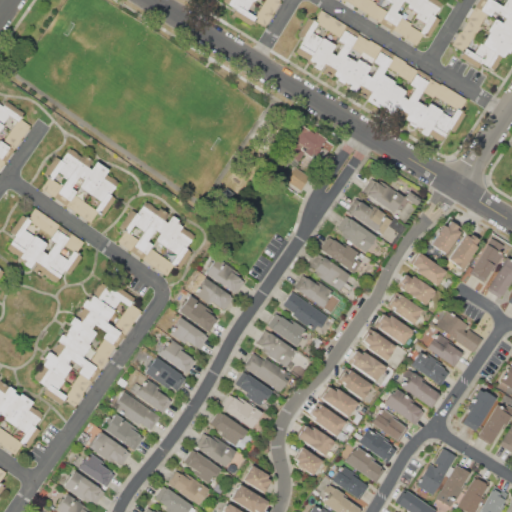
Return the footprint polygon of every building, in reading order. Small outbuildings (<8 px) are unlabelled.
[(222,0),(251,0),(253,1),(247,12),(255,16),(253,19),(254,19),(250,25),(232,15),(235,9),(222,1),(222,0)] [(279,0),(280,1),(273,13),(272,12),(261,6),(264,0),(279,0)] [(360,0),(370,0),(375,3),(374,4),(368,14),(356,7),(360,0)] [(391,4),(393,0),(409,0),(407,3),(402,0),(395,12),(400,16),(392,29),(391,30),(379,23),(386,11),(391,4)] [(407,3),(409,0),(424,0),(416,14),(405,7),(407,3)] [(416,14),(424,0),(438,0),(440,1),(439,2),(441,3),(433,16),(440,19),(428,37),(422,34),(419,32),(425,23),(414,16),(416,14)] [(474,7),(478,0),(489,0),(493,2),(501,6),(511,13),(511,29),(501,23),(504,18),(492,10),(488,16),(485,14),(474,7)] [(511,0),(511,13),(501,6),(504,0),(511,0)] [(368,14),(374,4),(386,11),(379,23),(367,15),(368,14)] [(272,12),(264,26),(254,19),(253,19),(255,16),(261,6),(272,12)] [(468,19),(467,19),(474,7),(485,14),(478,25),(468,19)] [(333,18),(326,30),(316,24),(316,23),(314,21),(320,11),(333,18)] [(400,16),(411,22),(409,25),(403,36),(392,29),(400,16)] [(295,51),(302,39),(297,36),(308,18),(314,21),(316,23),(316,24),(311,32),(321,38),(308,59),(295,51)] [(338,38),(326,30),(333,18),(345,26),(338,38)] [(461,31),(468,19),(478,25),(479,26),(472,38),(471,38),(461,31)] [(511,29),(511,47),(488,32),(486,31),(493,19),(501,23),(511,29)] [(323,63),(330,50),(336,53),(342,43),(337,40),(338,38),(345,26),(346,25),(358,32),(358,33),(350,47),(345,54),(333,75),(331,78),(321,72),(326,64),(323,63)] [(409,25),(419,32),(422,34),(415,45),(402,37),(403,36),(409,25)] [(471,38),(465,48),(463,51),(451,44),(453,41),(460,30),(461,31),(471,38)] [(511,47),(507,54),(504,53),(501,59),(500,58),(481,46),(482,44),(488,32),(511,47)] [(358,33),(369,40),(362,52),(361,53),(350,47),(358,33)] [(308,59),(321,38),(322,36),(330,40),(329,42),(334,45),(330,50),(323,63),(319,70),(312,66),(313,64),(310,62),(311,61),(308,59)] [(369,40),(381,47),(374,59),(362,52),(369,40)] [(500,58),(493,69),(481,62),(477,68),(459,57),(463,51),(465,48),(473,53),(480,42),(482,44),(481,46),(500,58)] [(365,74),(370,77),(377,65),(372,62),(374,59),(381,47),(394,55),(387,67),(383,73),(371,92),(359,84),(365,74)] [(333,75),(345,54),(351,57),(350,59),(356,63),(345,81),(343,84),(335,80),(337,77),(333,75)] [(387,67),(394,55),(405,62),(404,63),(398,73),(387,67)] [(345,81),(356,63),(358,59),(363,62),(364,60),(371,64),(365,74),(359,84),(354,92),(347,88),(349,84),(345,81)] [(398,73),(404,63),(416,70),(409,82),(397,75),(398,73)] [(395,107),(401,96),(406,99),(413,87),(408,84),(409,82),(416,70),(417,69),(430,76),(429,78),(421,91),(415,101),(405,119),(403,122),(393,116),(397,109),(395,107)] [(371,92),(383,73),(394,79),(394,81),(380,104),(378,107),(366,101),(371,92)] [(429,78),(440,84),(433,96),(432,97),(421,91),(429,78)] [(380,104),(394,81),(406,89),(401,96),(395,107),(390,115),(382,111),(385,107),(380,104)] [(440,84),(441,84),(453,91),(445,103),(433,96),(440,84)] [(445,103),(453,91),(466,99),(461,107),(460,107),(458,110),(456,108),(455,109),(445,103)] [(415,101),(417,102),(418,100),(427,105),(414,128),(407,124),(408,121),(405,119),(415,101)] [(6,101),(24,113),(21,119),(19,118),(17,121),(8,115),(2,125),(0,123),(0,103),(3,105),(6,101)] [(414,128),(427,105),(430,101),(442,108),(440,111),(427,133),(425,136),(418,132),(419,131),(414,128)] [(427,133),(440,111),(450,117),(455,109),(456,108),(458,110),(460,107),(461,107),(464,109),(462,112),(465,114),(454,132),(448,129),(441,141),(427,133)] [(10,131),(17,121),(19,118),(21,119),(29,125),(21,138),(10,131)] [(299,123),(312,133),(314,130),(326,139),(313,158),(304,152),(298,161),(281,149),(299,123)] [(13,149),(2,142),(10,131),(21,138),(13,149)] [(0,140),(2,142),(13,149),(6,161),(5,160),(0,156),(0,140)] [(69,148),(71,149),(72,148),(77,152),(76,153),(82,157),(67,178),(57,170),(51,179),(48,177),(43,173),(55,156),(60,160),(69,148)] [(67,178),(82,157),(84,155),(95,163),(83,179),(78,175),(70,187),(76,191),(73,194),(66,205),(65,205),(53,197),(61,186),(67,178)] [(95,163),(96,161),(107,170),(105,173),(90,193),(90,194),(78,186),(83,179),(95,163)] [(294,166),(309,176),(299,189),(285,179),(294,166)] [(90,193),(105,173),(111,177),(111,176),(116,180),(116,181),(118,182),(109,194),(115,198),(103,215),(98,211),(94,209),(100,201),(90,193)] [(48,177),(51,179),(61,186),(53,197),(40,188),(48,177)] [(375,181),(377,183),(380,179),(404,196),(392,213),(366,194),(368,191),(366,191),(372,183),(373,184),(375,181)] [(409,191),(420,199),(416,206),(404,197),(409,191)] [(84,202),(77,213),(66,205),(73,194),(84,202)] [(355,199),(366,207),(369,203),(384,214),(383,215),(390,220),(380,235),(346,210),(355,199)] [(131,210),(136,213),(144,201),(147,203),(147,202),(153,206),(152,207),(157,210),(143,231),(133,224),(128,233),(124,230),(120,227),(131,210)] [(98,211),(90,222),(77,213),(84,202),(94,209),(98,211)] [(143,231),(157,210),(159,207),(171,215),(160,233),(154,229),(146,241),(151,244),(149,247),(142,258),(130,250),(138,239),(143,231)] [(47,216),(39,227),(29,221),(27,219),(28,217),(34,208),(47,216)] [(21,215),(24,217),(25,215),(28,217),(27,219),(29,221),(24,229),(34,236),(19,257),(7,248),(15,236),(9,232),(21,215)] [(160,233),(171,215),(177,219),(177,221),(182,224),(181,226),(167,247),(166,248),(155,240),(160,233)] [(344,215),(374,237),(363,252),(337,233),(339,230),(336,227),(344,215)] [(59,224),(51,235),(39,227),(47,216),(59,224)] [(444,253),(430,244),(442,224),(446,227),(450,220),(461,228),(444,253)] [(40,251),(46,254),(54,243),(49,239),(51,235),(59,224),(71,233),(62,244),(57,252),(42,273),(40,276),(32,270),(37,263),(33,261),(40,251)] [(181,226),(194,235),(186,248),(191,251),(179,269),(173,265),(174,264),(171,262),(177,254),(167,247),(181,226)] [(124,230),(128,233),(138,239),(130,250),(117,241),(124,230)] [(76,252),(73,250),(72,251),(62,244),(71,233),(83,241),(76,252)] [(464,234),(468,237),(470,233),(480,240),(467,260),(468,261),(462,269),(447,259),(464,234)] [(34,236),(45,244),(40,251),(33,261),(28,269),(22,264),(25,261),(19,257),(34,236)] [(489,237),(503,246),(499,252),(502,254),(492,271),(489,269),(483,281),(468,273),(489,237)] [(332,240),(343,247),(345,243),(357,251),(354,255),(356,256),(355,257),(361,262),(353,273),(319,249),(326,240),(330,243),(332,240)] [(149,247),(161,255),(153,267),(141,259),(142,258),(149,247)] [(42,273),(57,252),(67,259),(72,251),(73,250),(76,252),(82,256),(69,274),(64,271),(56,282),(42,273)] [(317,252),(348,274),(337,290),(314,274),(316,270),(308,265),(317,252)] [(418,252),(445,270),(435,285),(412,270),(414,267),(410,264),(418,252)] [(161,255),(171,262),(174,264),(173,265),(166,275),(153,267),(161,255)] [(215,256),(238,273),(236,275),(244,280),(234,294),(204,272),(215,256)] [(505,258),(511,261),(511,277),(499,298),(486,289),(505,258)] [(396,286),(403,274),(410,278),(411,275),(434,290),(424,305),(396,286)] [(204,277),(232,298),(223,310),(211,301),(208,304),(194,294),(199,286),(198,285),(204,277)] [(305,278),(313,283),(315,280),(330,290),(328,293),(330,295),(321,307),(296,289),(302,281),(303,282),(305,278)] [(114,310),(92,295),(95,290),(95,289),(99,283),(107,289),(112,282),(134,298),(132,301),(133,302),(131,304),(129,307),(128,306),(120,300),(114,310)] [(291,291),(327,317),(319,328),(315,325),(311,330),(290,315),(292,312),(282,304),(291,291)] [(386,306),(393,295),(396,297),(398,294),(421,309),(411,324),(396,314),(397,313),(386,306)] [(105,322),(81,305),(85,299),(87,300),(88,297),(89,298),(92,295),(114,310),(105,322)] [(178,310),(189,295),(212,311),(210,314),(217,319),(208,332),(178,310)] [(121,316),(128,306),(129,307),(131,304),(141,311),(132,323),(121,316)] [(104,339),(101,337),(105,332),(94,324),(90,329),(80,322),(82,318),(75,314),(81,305),(105,322),(113,327),(124,335),(116,347),(114,346),(104,339)] [(435,325),(446,310),(467,325),(462,331),(465,332),(467,329),(482,339),(472,352),(435,325)] [(373,325),(376,320),(377,321),(382,314),(387,318),(389,315),(412,330),(407,337),(406,337),(401,343),(373,325)] [(86,344),(67,331),(66,330),(71,324),(68,323),(73,316),(80,322),(90,329),(95,332),(86,344)] [(113,327),(121,316),(132,323),(124,335),(113,327)] [(280,316),(290,324),(293,320),(304,328),(301,331),(303,333),(295,345),(270,328),(274,322),(275,323),(280,316)] [(178,317),(207,337),(199,349),(186,341),(184,344),(169,333),(174,326),(173,325),(178,317)] [(81,357),(57,340),(61,334),(62,335),(64,332),(65,333),(67,331),(86,344),(89,346),(81,357)] [(372,331),(394,346),(384,360),(365,348),(368,344),(361,340),(366,332),(370,335),(372,331)] [(268,332),(294,351),(283,366),(261,350),(263,347),(259,344),(268,332)] [(425,347),(435,332),(446,339),(444,341),(463,353),(454,366),(425,347)] [(316,337),(322,341),(317,348),(311,344),(316,337)] [(157,352),(166,340),(167,341),(169,338),(185,348),(182,352),(194,360),(186,373),(157,352)] [(114,346),(106,357),(97,351),(96,350),(104,339),(114,346)] [(66,364),(49,352),(57,340),(81,357),(89,362),(99,369),(100,370),(92,382),(78,372),(80,368),(69,360),(66,364)] [(347,361),(354,350),(361,354),(362,351),(385,366),(375,380),(347,361)] [(62,378),(41,364),(45,358),(43,357),(48,351),(49,352),(66,364),(70,366),(62,378)] [(106,357),(107,358),(99,369),(89,362),(97,351),(106,357)] [(242,365),(252,351),(263,359),(265,356),(287,372),(285,374),(289,376),(279,391),(242,365)] [(408,365),(417,351),(425,356),(426,353),(441,363),(439,365),(449,371),(440,384),(436,381),(435,383),(408,365)] [(144,371),(154,356),(185,378),(176,391),(171,387),(169,390),(144,371)] [(43,393),(46,388),(32,378),(41,364),(62,378),(64,380),(57,390),(66,396),(60,405),(43,393)] [(511,366),(511,388),(502,382),(511,366)] [(336,381),(342,371),(345,373),(348,369),(371,384),(361,398),(336,381)] [(399,386),(406,376),(408,378),(412,372),(421,378),(419,381),(439,394),(431,407),(399,386)] [(246,374),(271,391),(262,403),(260,402),(258,406),(243,395),(246,392),(238,386),(246,374)] [(133,393),(142,381),(144,382),(146,378),(151,382),(152,381),(159,386),(156,391),(170,401),(162,413),(133,393)] [(0,380),(9,386),(0,398),(0,380)] [(0,414),(0,398),(9,386),(10,384),(16,388),(14,391),(19,395),(4,417),(0,414)] [(319,398),(324,391),(325,392),(328,387),(334,390),(336,388),(357,401),(346,417),(339,412),(340,411),(319,398)] [(382,403),(390,391),(392,392),(394,388),(410,399),(409,401),(423,411),(415,424),(382,403)] [(482,390),(495,399),(475,430),(461,421),(482,390)] [(4,417),(19,395),(22,391),(34,400),(30,405),(16,426),(15,427),(3,419),(4,417)] [(123,391),(159,417),(149,431),(140,424),(138,427),(114,410),(118,404),(115,402),(123,391)] [(225,409),(226,407),(225,406),(230,399),(231,400),(234,397),(238,400),(240,396),(261,412),(250,427),(225,409)] [(317,403),(345,422),(335,436),(312,421),(314,418),(309,414),(317,403)] [(496,404),(510,413),(489,444),(476,435),(496,404)] [(30,405),(43,414),(34,427),(39,430),(27,448),(22,444),(22,443),(19,441),(25,432),(16,426),(30,405)] [(370,423),(381,407),(398,418),(396,421),(406,428),(398,441),(370,423)] [(103,429),(114,413),(137,430),(136,433),(139,435),(138,436),(142,438),(133,450),(103,429)] [(221,413),(251,435),(245,444),(238,439),(234,445),(212,430),(219,420),(217,419),(221,413)] [(357,413),(362,416),(356,424),(351,421),(357,413)] [(511,419),(511,454),(496,443),(511,419)] [(296,437),(299,432),(300,433),(305,426),(311,429),(312,427),(332,440),(322,456),(315,452),(316,451),(296,437)] [(0,428),(9,434),(1,445),(0,444),(0,428)] [(357,442),(366,428),(373,433),(374,430),(383,436),(381,438),(396,448),(387,462),(357,442)] [(88,447),(99,431),(124,448),(124,449),(129,453),(119,467),(113,463),(112,464),(88,447)] [(340,431),(346,435),(343,441),(336,436),(340,431)] [(9,434),(19,441),(22,443),(22,444),(15,454),(1,445),(9,434)] [(199,449),(201,446),(199,445),(204,438),(206,439),(208,436),(213,440),(215,437),(235,451),(224,467),(199,449)] [(343,461),(351,448),(353,450),(355,446),(375,459),(373,462),(384,469),(375,483),(343,461)] [(301,447),(321,460),(311,476),(294,465),(296,461),(293,459),(301,447)] [(442,448),(456,457),(431,495),(415,484),(429,463),(431,464),(442,448)] [(195,451),(220,469),(208,485),(192,474),(194,470),(186,465),(190,460),(189,460),(195,451)] [(77,468),(86,455),(87,456),(89,453),(104,463),(102,466),(115,475),(106,488),(77,468)] [(456,462),(470,471),(463,482),(464,483),(448,509),(434,501),(439,492),(438,491),(456,462)] [(330,480),(341,464),(359,476),(357,480),(367,486),(359,499),(330,480)] [(251,465),(268,475),(266,478),(270,481),(263,493),(242,480),(251,465)] [(62,486),(73,470),(83,477),(83,475),(89,479),(88,480),(104,490),(95,504),(88,500),(87,502),(62,486)] [(167,483),(174,473),(178,476),(180,474),(182,476),(185,472),(208,489),(204,494),(207,496),(199,506),(167,483)] [(475,473),(489,482),(482,494),(484,495),(473,511),(458,511),(453,509),(475,473)] [(237,484),(267,501),(261,511),(256,511),(253,510),(252,511),(229,499),(237,484)] [(153,498),(162,485),(196,510),(194,511),(165,511),(163,510),(165,507),(153,498)] [(476,511),(489,490),(491,491),(494,486),(507,494),(501,504),(504,505),(499,511),(476,511)] [(336,511),(321,502),(327,493),(329,494),(334,488),(342,493),(341,496),(361,509),(358,511),(336,511)] [(405,490),(434,509),(432,511),(408,511),(396,503),(405,490)] [(57,511),(54,510),(65,493),(91,510),(90,511),(57,511)] [(503,511),(511,496),(511,511),(503,511)] [(221,511),(227,503),(242,511),(221,511)]
